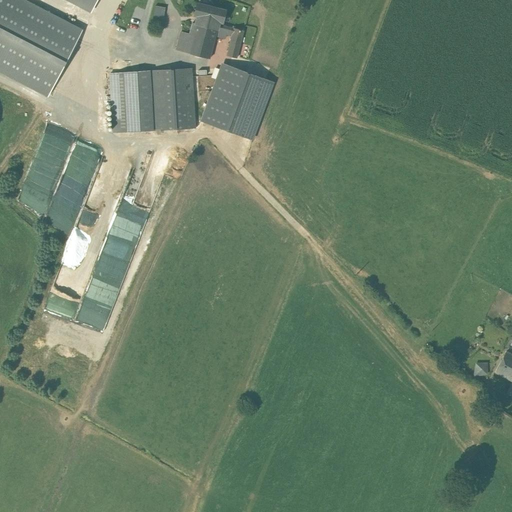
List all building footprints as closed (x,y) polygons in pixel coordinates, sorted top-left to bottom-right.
[(0,0),(0,68),(48,94),(80,32),(18,0),(0,0)] [(96,0),(70,0),(91,10),(96,0)] [(225,10),(197,3),(194,15),(197,16),(195,24),(217,30),(218,24),(219,22),(222,22),(225,10)] [(165,7),(155,6),(152,22),(162,24),(165,7)] [(129,45),(143,10),(136,7),(126,29),(115,25),(110,38),(129,45)] [(217,30),(195,24),(192,23),(189,34),(181,31),(176,50),(209,58),(215,36),(217,30)] [(233,28),(218,24),(217,30),(215,36),(225,38),(226,34),(232,36),(233,28)] [(243,31),(233,28),(232,36),(231,36),(226,55),(236,58),(243,31)] [(233,67),(223,64),(219,75),(213,91),(202,121),(251,139),(272,82),(233,67)] [(191,68),(151,70),(155,131),(195,128),(193,92),(192,88),(193,88),(192,76),(191,68)] [(148,70),(110,73),(113,133),(152,131),(150,101),(148,70)] [(219,75),(192,76),(193,88),(192,88),(193,92),(213,91),(219,75)] [(57,167),(63,168),(74,134),(46,125),(38,151),(52,156),(48,168),(56,170),(57,167)] [(113,189),(111,189),(108,205),(118,207),(123,178),(116,176),(113,189)] [(511,353),(505,350),(494,372),(511,382),(511,381),(511,353)] [(487,374),(487,362),(475,362),(475,374),(487,374)]
